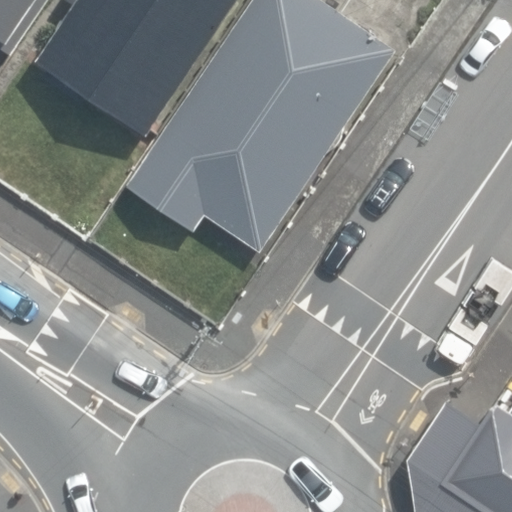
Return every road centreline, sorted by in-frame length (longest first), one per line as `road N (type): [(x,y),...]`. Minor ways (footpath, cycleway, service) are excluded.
road 1 (residential): [(313,442),(511,152)]
road 2 (tertiary): [(161,462),(0,343)]
road 3 (tertiary): [(161,462),(205,426),(233,418),(289,427),(313,442)]
